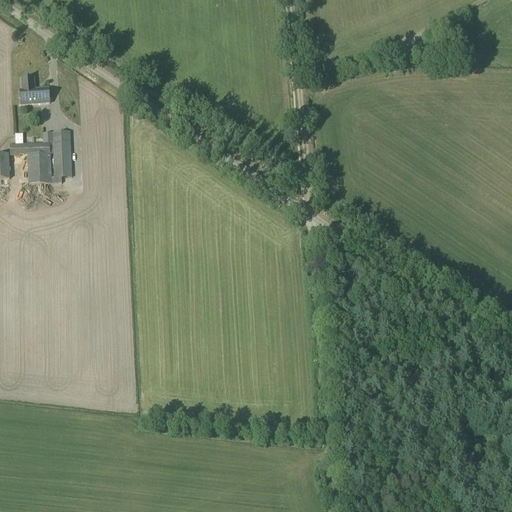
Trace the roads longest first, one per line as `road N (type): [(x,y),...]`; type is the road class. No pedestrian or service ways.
road 1 (unclassified): [(309,215),(0,1)]
road 2 (unclassified): [(335,511),(309,215)]
road 3 (unclassified): [(511,354),(309,215)]
road 4 (track): [(309,215),(291,0)]
